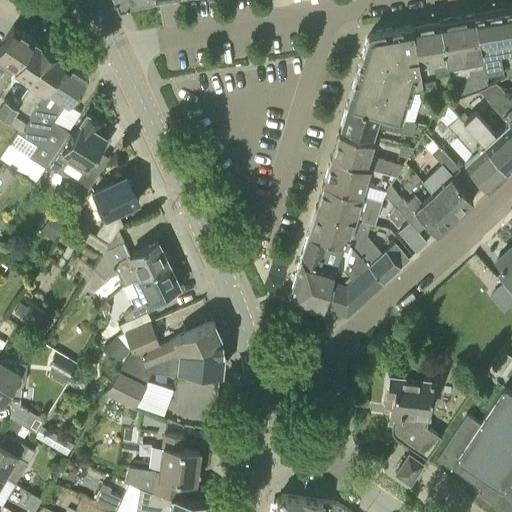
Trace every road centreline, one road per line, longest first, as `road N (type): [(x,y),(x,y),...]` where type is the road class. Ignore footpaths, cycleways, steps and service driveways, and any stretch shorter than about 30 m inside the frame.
road 1 (tertiary): [(254,454),(252,373),(234,302),(115,48)]
road 2 (residential): [(322,466),(347,332),(511,184)]
road 3 (residential): [(322,14),(262,244)]
road 4 (residential): [(115,48),(322,14)]
